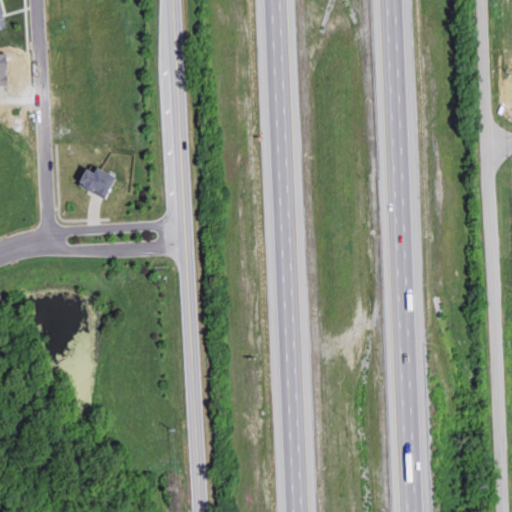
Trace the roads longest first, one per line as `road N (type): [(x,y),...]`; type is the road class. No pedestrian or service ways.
road 1 (primary): [(173,0),(202,511)]
road 2 (motorway): [(273,0),(296,511)]
road 3 (residential): [(482,0),(504,511)]
road 4 (motorway): [(412,511),(391,0)]
road 5 (residential): [(36,0),(49,239)]
road 6 (residential): [(49,239),(84,251),(187,247)]
road 7 (residential): [(186,226),(49,239)]
